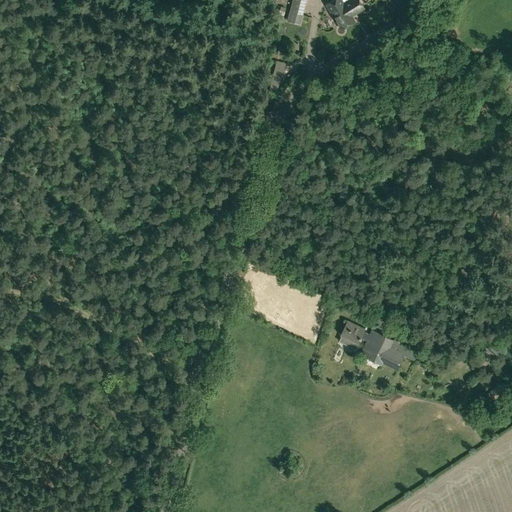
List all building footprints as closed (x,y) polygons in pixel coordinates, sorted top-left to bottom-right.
[(292,0),(289,12),(302,16),(306,0),(292,0)] [(332,0),(325,4),(341,30),(355,21),(352,16),(365,9),(359,0),(332,0)] [(342,335),(339,341),(356,349),(358,343),(361,338),(367,341),(360,354),(382,364),(383,362),(397,369),(407,347),(372,330),(369,335),(363,332),(365,329),(348,321),(341,335),(342,335)] [(478,337),(475,346),(504,357),(507,348),(478,337)] [(500,382),(499,383),(480,399),(482,401),(480,402),(487,409),(494,403),(496,405),(509,393),(500,382)]
